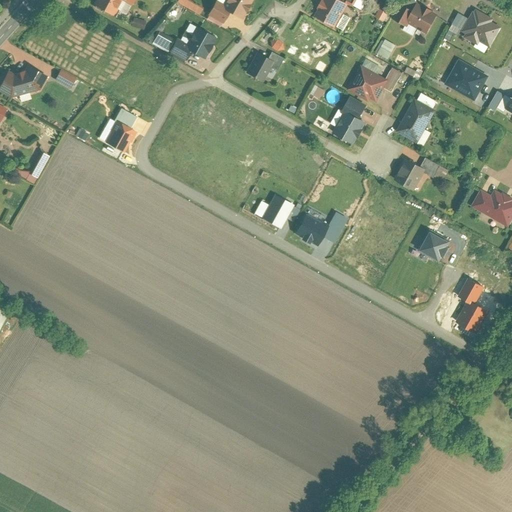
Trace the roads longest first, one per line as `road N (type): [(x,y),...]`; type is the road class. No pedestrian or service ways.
road 1 (residential): [(425,321),(155,174),(141,156),(176,90),(211,78)]
road 2 (unclassified): [(349,511),(485,357)]
road 3 (residential): [(211,78),(352,157),(381,152)]
road 4 (residential): [(299,0),(290,13),(273,7),(211,78)]
